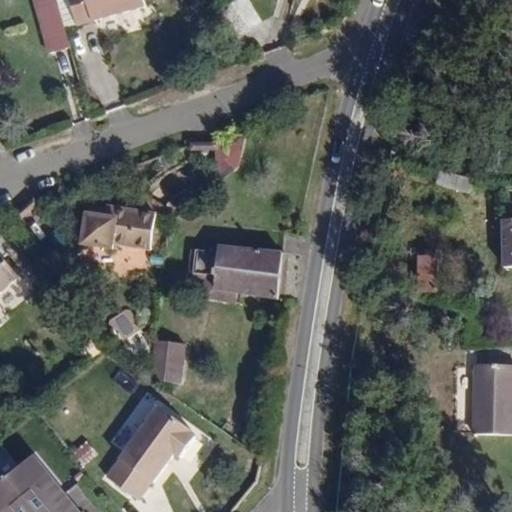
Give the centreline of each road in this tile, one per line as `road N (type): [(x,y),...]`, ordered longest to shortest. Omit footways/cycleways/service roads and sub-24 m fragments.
road 1 (secondary): [(301,511),(327,224),(368,47)]
road 2 (residential): [(368,47),(0,181)]
